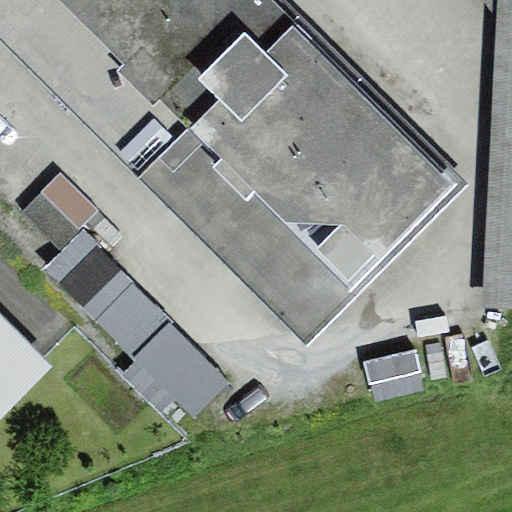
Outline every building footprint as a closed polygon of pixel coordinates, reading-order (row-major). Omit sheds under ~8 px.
[(293,23),(271,0),(0,0),(0,38),(141,176),(293,23)] [(511,0),(482,0),(493,14),(511,0)] [(511,0),(498,0),(484,310),(511,311),(511,0)] [(293,23),(141,176),(311,343),(463,190),(293,23)] [(120,271),(85,306),(142,361),(126,377),(166,415),(177,404),(196,423),(234,383),(120,271)] [(0,312),(0,419),(54,365),(0,312)]
